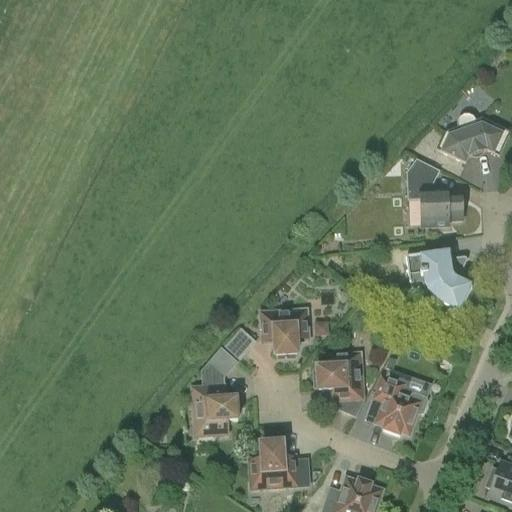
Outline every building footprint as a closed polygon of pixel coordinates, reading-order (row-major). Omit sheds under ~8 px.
[(481,121),(475,123),(472,120),(468,117),(463,118),(459,121),(457,125),(457,130),(444,134),(436,152),(465,166),(468,160),(486,153),(499,159),(510,134),(481,121)] [(407,203),(420,202),(421,230),(448,229),(448,223),(462,223),(461,196),(447,197),(446,192),(432,192),(432,188),(439,174),(416,162),(406,175),(407,203)] [(409,284),(424,283),(426,290),(429,296),(433,300),(439,305),(428,327),(444,335),(455,313),(459,316),(471,291),(457,284),(466,264),(466,261),(465,260),(463,260),(446,262),(446,259),(441,260),(441,257),(431,259),(430,255),(405,258),(409,284)] [(260,315),(262,340),(274,339),(275,358),(296,357),(296,343),(307,342),(306,313),(260,315)] [(315,338),(327,337),(326,325),(315,326),(315,338)] [(238,361),(255,342),(239,328),(222,348),(238,361)] [(362,402),(359,356),(330,358),(331,370),(316,371),(318,393),(337,391),(338,410),(354,417),(362,402)] [(207,367),(201,374),(202,390),(191,391),(194,439),(200,439),(228,437),(227,424),(237,423),(237,419),(236,406),(236,401),(230,402),(225,402),(224,389),(223,389),(223,380),(212,371),(207,367)] [(372,402),(382,406),(375,426),(383,429),(382,433),(399,439),(400,435),(409,438),(417,415),(419,416),(422,415),(425,404),(424,401),(414,398),(411,399),(410,401),(400,397),(404,387),(380,379),(372,402)] [(261,461),(249,462),(251,491),(308,488),(307,463),(283,465),(282,446),(260,447),(261,461)] [(511,470),(500,466),(498,472),(494,471),(487,490),(491,492),(488,498),(511,506),(511,470)] [(357,482),(357,485),(346,481),(339,502),(327,498),(322,511),(374,511),(381,493),(370,489),(371,487),(357,482)]
